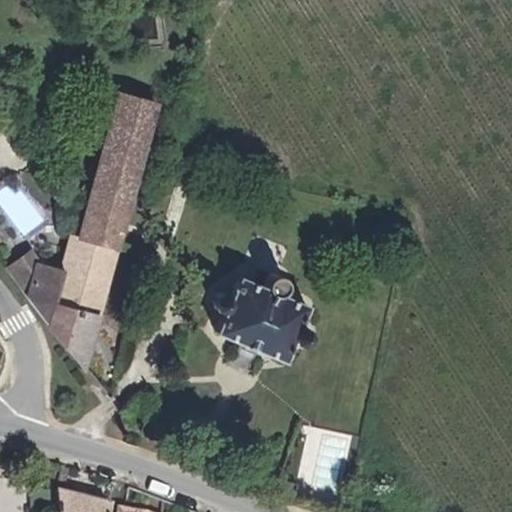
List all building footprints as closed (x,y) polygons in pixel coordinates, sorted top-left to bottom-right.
[(77,220),(73,233),(108,247),(146,105),(110,91),(101,125),(101,126),(77,220)] [(99,280),(108,247),(73,233),(67,231),(58,267),(35,261),(23,298),(41,320),(76,366),(99,280)] [(0,267),(23,298),(35,261),(22,245),(0,263),(0,267)] [(231,312),(234,312),(226,333),(294,359),(304,338),(307,342),(311,344),(314,344),(317,343),(321,341),(323,335),(323,330),(319,326),(315,324),(309,325),(317,304),(291,293),(296,288),(298,284),(297,275),(295,272),(292,270),(288,269),(284,269),(281,270),(277,272),(275,274),(274,278),(273,281),(274,286),(249,277),(239,298),(238,296),(232,292),(229,292),(226,293),(223,295),(222,297),(220,301),(220,304),(221,307),(224,310),(231,312)] [(62,466),(52,489),(58,491),(69,468),(62,466)] [(102,511),(103,504),(58,491),(52,489),(51,491),(52,511),(102,511)]
